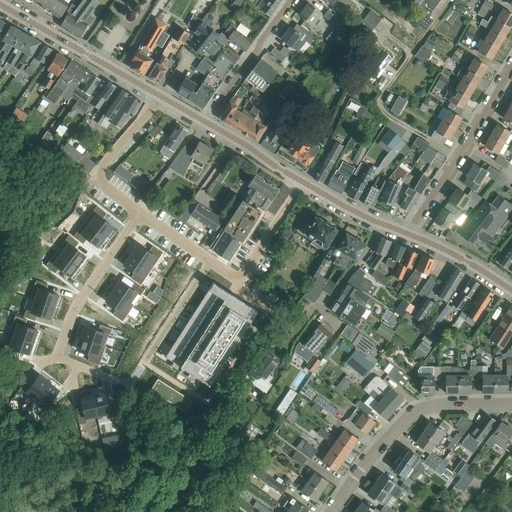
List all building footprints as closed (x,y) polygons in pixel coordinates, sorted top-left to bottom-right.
[(63,0),(31,0),(36,3),(37,2),(41,5),(40,5),(59,17),(68,3),(63,0)] [(80,15),(82,13),(89,3),(87,1),(87,0),(82,0),(78,7),(72,3),(65,12),(67,13),(59,26),(69,32),(80,15)] [(83,21),(97,1),(96,0),(87,0),(87,1),(89,3),(82,13),(80,15),(69,32),(79,37),(87,23),(83,21)] [(281,0),(267,0),(261,9),(270,16),(281,0)] [(355,4),(349,0),(338,0),(341,2),(351,10),(355,4)] [(415,0),(412,5),(418,9),(424,0),(415,0)] [(428,17),(435,7),(425,0),(424,0),(418,9),(428,17)] [(484,1),(482,5),(480,9),(486,13),(489,9),(490,10),(492,6),(484,1)] [(312,24),(321,13),(307,3),(299,14),(312,24)] [(355,6),(352,10),(358,14),(361,10),(355,6)] [(451,9),(444,18),(448,21),(454,11),(451,9)] [(510,27),(511,22),(511,14),(503,9),(496,19),(510,27)] [(323,16),(336,26),(335,28),(342,33),(348,25),(327,10),(323,16)] [(381,18),(370,10),(363,19),(374,27),(381,18)] [(193,15),(187,26),(194,29),(200,19),(193,15)] [(199,35),(191,46),(193,48),(192,49),(198,54),(199,53),(201,54),(205,49),(213,56),(219,48),(211,42),(217,34),(210,28),(214,23),(205,16),(193,30),(199,35)] [(510,27),(496,19),(491,16),(487,22),(482,18),(479,23),(490,30),(503,37),(510,27)] [(146,57),(165,25),(155,19),(132,59),(134,60),(130,67),(142,75),(151,60),(146,57)] [(365,39),(374,27),(363,19),(354,31),(365,39)] [(427,24),(420,19),(417,24),(423,28),(427,24)] [(252,41),(245,36),(249,30),(240,23),(236,28),(234,27),(234,26),(231,23),(224,32),(229,36),(228,38),(245,51),(252,41)] [(11,45),(19,31),(10,25),(2,40),(6,42),(1,51),(0,50),(0,57),(4,60),(12,45),(11,45)] [(163,67),(172,53),(177,55),(190,33),(178,26),(171,38),(165,48),(148,77),(152,79),(151,80),(156,83),(156,82),(158,83),(166,69),(163,67)] [(291,46),(299,35),(303,37),(307,31),(301,26),(296,32),(290,27),(281,39),(291,46)] [(497,48),(503,37),(490,30),(484,40),(497,48)] [(21,51),(29,36),(19,31),(11,45),(12,45),(15,47),(8,60),(7,59),(6,61),(13,65),(21,51)] [(31,56),(34,51),(39,42),(29,36),(21,51),(25,53),(17,65),(16,64),(15,66),(20,69),(22,70),(31,56)] [(491,58),(497,48),(484,40),(478,51),(491,58)] [(45,63),(48,58),(53,50),(42,44),(37,52),(34,58),(25,69),(31,74),(40,61),(45,63)] [(433,51),(422,45),(414,56),(425,62),(433,51)] [(292,52),(284,46),(280,51),(286,56),(288,58),(292,52)] [(215,90),(229,71),(240,57),(227,47),(222,54),(213,66),(207,75),(195,91),(192,90),(187,98),(202,108),(215,90)] [(286,56),(280,51),(274,47),(270,53),(282,61),(286,56)] [(383,51),(382,50),(367,70),(378,77),(392,58),(391,57),(383,51)] [(58,75),(63,68),(67,59),(62,56),(61,55),(59,54),(58,54),(56,53),(51,62),(47,68),(51,71),(42,85),(48,89),(57,74),(58,75)] [(417,58),(414,64),(419,67),(422,61),(417,58)] [(481,76),(487,66),(474,58),(468,69),(481,76)] [(277,72),(268,65),(260,59),(252,70),(263,78),(263,77),(270,82),(277,72)] [(83,83),(90,72),(71,60),(65,68),(45,98),(54,104),(60,95),(68,100),(71,96),(74,92),(73,91),(75,88),(78,89),(79,87),(80,88),(83,83)] [(481,76),(468,69),(462,65),(455,76),(461,80),(462,79),(475,87),(481,76)] [(15,76),(13,78),(18,81),(22,75),(20,73),(22,70),(20,69),(15,76)] [(268,83),(262,79),(263,78),(252,70),(245,79),(256,87),(252,92),(258,97),(268,83)] [(90,95),(95,88),(101,79),(90,72),(83,83),(80,88),(79,87),(78,89),(75,88),(73,91),(74,92),(71,96),(88,107),(95,98),(90,95)] [(301,84),(289,75),(285,80),(297,89),(301,84)] [(187,98),(196,84),(185,77),(176,91),(187,98)] [(382,78),(376,86),(381,91),(388,82),(382,78)] [(441,90),(445,83),(438,79),(434,86),(441,90)] [(468,97),(475,87),(462,79),(461,80),(455,89),(468,97)] [(106,100),(116,86),(107,81),(91,104),(99,109),(105,100),(106,100)] [(289,102),(297,90),(287,82),(279,95),(289,102)] [(468,97),(455,89),(450,86),(444,97),(462,108),(468,97)] [(111,122),(120,109),(129,94),(120,89),(97,123),(106,129),(111,122)] [(236,110),(235,108),(244,93),(238,90),(221,116),(221,120),(234,127),(241,113),(236,110)] [(132,116),(141,101),(129,94),(120,109),(111,122),(120,128),(128,114),(132,116)] [(42,98),(35,108),(42,112),(48,103),(42,98)] [(83,116),(88,108),(76,100),(71,108),(83,116)] [(258,123),(264,112),(268,106),(262,103),(259,109),(244,134),(249,137),(250,136),(257,140),(265,126),(258,123)] [(422,103),(420,107),(426,111),(429,107),(422,103)] [(393,105),(389,111),(398,116),(401,110),(393,105)] [(259,109),(254,106),(250,113),(243,109),(241,113),(234,127),(240,131),(239,131),(244,134),(259,109)] [(362,106),(356,118),(361,120),(367,108),(362,106)] [(511,123),(511,108),(509,107),(503,118),(511,123)] [(285,109),(280,116),(291,124),(296,116),(285,109)] [(459,122),(461,117),(448,110),(442,120),(455,128),(455,127),(458,128),(461,123),(459,122)] [(19,128),(25,119),(14,111),(8,120),(19,128)] [(64,117),(59,113),(47,130),(53,133),(64,117)] [(455,129),(455,128),(442,120),(436,131),(446,137),(449,139),(452,134),(454,135),(457,130),(455,129)] [(325,136),(330,124),(322,121),(317,133),(325,136)] [(169,159),(182,140),(188,131),(178,124),(161,149),(166,152),(164,155),(169,159)] [(504,142),(510,132),(497,124),(491,135),(504,142)] [(155,137),(161,130),(156,126),(150,133),(155,137)] [(382,162),(400,139),(400,138),(385,126),(366,149),(381,161),(382,162)] [(275,142),(281,133),(273,129),(268,137),(266,136),(260,145),(272,153),(278,144),(275,142)] [(446,137),(436,131),(434,130),(430,137),(442,144),(446,137)] [(308,163),(319,146),(312,141),(315,137),(313,135),(310,140),(299,133),(288,150),(301,159),(301,162),(304,164),(307,163),(308,163)] [(497,153),(504,142),(491,135),(484,145),(497,153)] [(427,146),(429,143),(417,136),(413,143),(424,151),(427,146)] [(385,169),(405,143),(400,139),(382,162),(381,161),(377,168),(371,175),(370,178),(369,177),(368,178),(372,180),(383,167),(385,169)] [(326,157),(325,156),(312,178),(322,183),(330,170),(329,170),(333,162),(334,162),(343,146),(335,141),(326,157)] [(201,168),(212,149),(199,142),(192,153),(184,148),(185,146),(179,153),(168,167),(183,175),(190,162),(193,163),(201,168)] [(358,164),(366,148),(360,144),(351,161),(358,164)] [(68,146),(63,152),(77,162),(82,156),(68,146)] [(426,163),(434,151),(427,146),(424,151),(419,158),(426,163)] [(439,169),(446,158),(438,152),(430,163),(439,169)] [(96,165),(84,155),(76,165),(87,175),(96,165)] [(494,161),(505,167),(508,162),(497,156),(494,161)] [(345,184),(351,175),(348,173),(351,169),(341,163),(337,171),(336,170),(334,174),(333,174),(331,177),(327,186),(341,193),(345,184)] [(479,184),(487,171),(474,163),(465,176),(467,177),(463,183),(477,192),(481,185),(479,184)] [(114,172),(115,173),(127,182),(133,175),(119,165),(114,172)] [(366,183),(368,178),(369,177),(370,178),(371,175),(377,168),(372,165),(370,168),(365,165),(358,179),(355,178),(347,194),(358,200),(366,183)] [(405,189),(408,184),(413,176),(407,173),(399,166),(386,181),(382,191),(378,201),(393,204),(401,186),(405,188),(405,189)] [(222,169),(216,180),(222,183),(228,171),(222,169)] [(495,169),(490,178),(494,180),(500,173),(495,169)] [(265,210),(279,189),(255,174),(247,185),(250,187),(242,200),(252,206),(254,203),(265,210)] [(421,194),(431,180),(422,175),(420,174),(413,186),(416,189),(416,190),(418,191),(418,192),(421,194)] [(373,206),(381,190),(381,191),(386,181),(378,177),(373,187),(371,186),(370,188),(367,186),(360,200),(366,204),(366,203),(373,206)] [(410,211),(420,194),(421,194),(418,192),(418,191),(416,190),(416,189),(413,186),(412,187),(408,184),(405,189),(404,192),(407,194),(400,206),(410,211)] [(472,208),(481,197),(472,191),(468,196),(457,188),(449,200),(450,200),(457,205),(461,208),(465,202),(472,208)] [(500,226),(507,217),(501,213),(509,203),(498,194),(490,204),(486,201),(466,227),(460,235),(474,245),(478,239),(486,244),(492,236),(500,226)] [(241,241),(260,211),(252,206),(242,200),(223,228),(224,230),(241,241)] [(450,200),(448,203),(459,211),(461,208),(457,205),(450,200)] [(223,219),(197,203),(190,215),(191,215),(214,232),(217,227),(223,219)] [(456,221),(461,213),(459,211),(448,203),(447,203),(444,209),(443,208),(435,220),(445,228),(451,218),(456,221)] [(97,206),(85,221),(105,236),(113,227),(102,218),(106,213),(97,206)] [(184,211),(180,218),(186,222),(191,215),(190,215),(184,211)] [(326,247),(336,230),(334,229),(333,227),(331,226),(322,221),(321,219),(319,218),(316,218),(315,217),(310,225),(308,224),(304,222),(299,230),(303,232),(304,233),(304,234),(312,239),(310,243),(318,248),(321,243),(326,247)] [(85,221),(73,236),(83,244),(87,238),(98,246),(105,236),(85,221)] [(224,230),(212,248),(229,259),(241,241),(224,230)] [(449,231),(445,236),(449,239),(453,234),(449,231)] [(338,267),(356,239),(345,233),(340,241),(336,249),(340,251),(333,263),(338,267)] [(69,235),(57,250),(77,266),(85,256),(74,248),(79,243),(69,235)] [(385,256),(388,251),(391,242),(379,236),(373,251),(379,253),(370,266),(375,270),(376,269),(385,256)] [(356,260),(365,245),(356,239),(338,267),(345,270),(352,258),(356,260)] [(400,262),(406,249),(406,248),(394,243),(390,252),(385,264),(392,267),(395,260),(399,262),(397,267),(400,262)] [(511,243),(504,254),(498,262),(507,268),(511,261),(511,243)] [(137,244),(130,254),(152,269),(162,253),(152,246),(148,251),(137,244)] [(318,274),(327,260),(328,261),(329,259),(328,258),(333,251),(328,248),(310,276),(315,280),(318,274)] [(410,269),(414,262),(417,253),(416,252),(416,253),(406,249),(400,262),(397,267),(393,277),(400,279),(405,267),(410,269)] [(57,250),(45,265),(55,273),(59,268),(70,276),(77,266),(57,250)] [(130,254),(123,265),(134,272),(131,278),(141,284),(152,269),(130,254)] [(427,274),(430,268),(434,259),(422,254),(418,263),(415,269),(404,284),(413,288),(414,285),(416,286),(421,272),(427,274)] [(453,291),(458,282),(464,274),(454,268),(437,295),(446,301),(452,290),(453,291)] [(372,283),(362,277),(364,273),(358,269),(351,276),(348,281),(366,293),(372,283)] [(389,279),(376,269),(375,270),(372,275),(385,284),(389,279)] [(315,280),(311,285),(320,291),(322,289),(320,288),(326,279),(318,274),(315,280)] [(431,275),(418,294),(424,299),(425,297),(437,280),(431,275)] [(470,298),(474,292),(480,284),(471,278),(453,305),(460,310),(468,297),(470,298)] [(36,280),(29,299),(34,300),(54,307),(58,295),(45,290),(48,284),(36,280)] [(119,280),(112,291),(130,302),(136,293),(140,295),(144,289),(134,282),(130,288),(119,280)] [(209,385),(252,319),(257,310),(243,301),(228,291),(213,282),(165,356),(173,362),(171,365),(179,371),(178,373),(189,380),(191,378),(192,379),(195,376),(209,385)] [(375,301),(369,297),(360,291),(347,283),(341,291),(366,307),(370,310),(375,301)] [(399,283),(394,289),(399,292),(403,286),(399,283)] [(326,284),(322,290),(329,294),(332,288),(326,284)] [(484,308),(488,301),(493,293),(482,286),(473,300),(476,303),(468,315),(467,316),(475,321),(484,307),(484,308)] [(149,305),(163,312),(172,294),(159,287),(149,305)] [(112,291),(105,301),(116,309),(113,314),(123,321),(134,305),(130,302),(112,291)] [(360,316),(366,307),(341,291),(336,300),(360,316)] [(434,304),(425,297),(424,299),(412,316),(421,323),(434,304)] [(26,309),(23,316),(35,320),(37,314),(50,318),(54,307),(34,300),(30,311),(26,309)] [(354,326),(360,316),(336,300),(329,310),(354,326)] [(446,304),(435,320),(439,323),(451,307),(446,304)] [(503,348),(511,333),(511,304),(511,305),(506,313),(489,339),(503,348)] [(404,311),(398,306),(394,311),(402,316),(405,312),(404,311)] [(463,311),(460,317),(465,320),(467,316),(468,315),(463,311)] [(405,312),(402,316),(409,321),(412,316),(405,312)] [(397,316),(393,314),(388,322),(394,326),(397,320),(397,316)] [(15,315),(9,334),(33,342),(37,330),(24,326),(27,319),(15,315)] [(435,320),(429,328),(433,331),(439,323),(435,320)] [(325,341),(326,341),(333,333),(321,323),(314,331),(303,344),(304,344),(303,345),(299,342),(295,346),(293,355),(294,354),(299,355),(307,361),(306,362),(307,363),(314,353),(315,354),(325,341)] [(381,323),(376,331),(389,340),(394,331),(381,323)] [(85,326),(81,338),(104,346),(104,345),(108,335),(109,335),(112,328),(100,324),(98,330),(85,326)] [(279,342),(287,331),(281,327),(273,339),(279,342)] [(9,334),(2,352),(14,356),(16,349),(29,354),(33,342),(9,334)] [(455,334),(444,334),(444,347),(455,347),(455,334)] [(368,353),(372,348),(355,336),(350,343),(360,353),(365,357),(368,353)] [(81,338),(77,350),(90,354),(88,360),(99,364),(106,346),(104,345),(104,346),(81,338)] [(342,342),(339,347),(347,353),(351,348),(342,342)] [(500,347),(492,350),(495,357),(502,354),(500,347)] [(365,357),(355,349),(345,362),(364,377),(374,365),(365,357)] [(365,357),(374,365),(378,360),(368,353),(365,357)] [(245,378),(266,393),(272,384),(269,382),(272,377),(269,374),(278,361),(278,358),(271,354),(268,354),(259,367),(255,364),(245,378)] [(313,372),(321,361),(315,356),(306,367),(313,372)] [(389,362),(382,371),(402,388),(410,378),(389,362)] [(511,379),(511,365),(506,365),(506,374),(501,374),(501,373),(500,371),(499,369),(498,368),(496,368),(494,368),(494,375),(495,392),(507,392),(507,379),(511,379)] [(439,380),(439,366),(433,366),(420,367),(418,370),(418,376),(420,376),(421,393),(433,393),(433,380),(439,380)] [(458,393),(457,367),(451,367),(451,366),(439,366),(439,380),(445,380),(446,393),(458,393)] [(476,380),(476,366),(475,366),(471,366),(470,366),(470,370),(465,370),(460,367),(457,367),(458,393),(470,393),(470,380),(476,380)] [(495,392),(494,375),(487,375),(487,366),(476,366),(476,380),(482,380),(482,393),(495,392)] [(25,381),(18,391),(33,403),(49,382),(39,375),(31,385),(25,381)] [(344,376),(333,389),(337,392),(348,379),(344,376)] [(403,398),(396,392),(391,388),(379,376),(374,382),(384,391),(380,395),(380,396),(382,398),(394,408),(403,398)] [(158,378),(150,390),(185,413),(193,401),(158,378)] [(49,382),(33,403),(48,414),(56,405),(51,401),(59,390),(49,382)] [(337,409),(304,386),(300,392),(333,415),(337,409)] [(394,408),(382,398),(380,396),(380,395),(370,386),(365,391),(373,398),(374,398),(378,402),(373,408),(385,419),(394,408)] [(105,393),(93,395),(97,416),(108,413),(109,418),(117,416),(114,404),(108,406),(105,393)] [(83,411),(77,412),(79,424),(86,423),(85,418),(97,416),(93,395),(80,398),(83,411)] [(286,396),(275,411),(282,416),(292,401),(286,396)] [(249,400),(243,408),(251,414),(257,406),(249,400)] [(371,409),(362,402),(358,408),(367,415),(371,409)] [(370,426),(374,421),(363,413),(356,408),(348,419),(366,432),(367,431),(368,433),(372,428),(370,426)] [(343,422),(328,413),(325,418),(339,428),(343,422)] [(484,436),(487,432),(490,428),(496,420),(486,413),(480,421),(470,435),(468,433),(461,443),(472,452),(484,436)] [(461,437),(472,422),(465,417),(456,429),(460,432),(458,434),(461,437)] [(443,437),(449,427),(441,422),(437,427),(430,422),(427,427),(423,433),(436,441),(440,444),(444,438),(443,437)] [(505,443),(511,432),(511,426),(508,424),(507,426),(501,422),(485,443),(491,448),(494,443),(504,450),(508,445),(505,443)] [(324,439),(328,433),(320,428),(317,433),(324,439)] [(350,450),(358,438),(344,429),(337,440),(350,450)] [(429,452),(436,441),(423,433),(419,439),(419,438),(416,443),(429,452)] [(342,460),(350,450),(337,440),(329,451),(342,460)] [(450,441),(446,447),(450,450),(454,444),(450,441)] [(317,450),(306,443),(300,451),(311,459),(317,450)] [(420,463),(423,460),(406,448),(403,452),(399,458),(411,467),(422,475),(424,472),(424,470),(424,467),(422,464),(420,463)] [(306,459),(296,451),(291,458),(302,465),(306,459)] [(335,470),(342,460),(329,451),(322,461),(335,470)] [(442,459),(431,451),(427,457),(439,464),(442,459)] [(439,464),(427,457),(423,463),(435,470),(439,464)] [(404,477),(411,467),(399,458),(395,464),(394,464),(391,468),(404,477)] [(460,461),(453,471),(460,476),(467,466),(460,461)] [(286,487),(251,463),(246,470),(282,494),(286,487)] [(440,464),(435,470),(440,474),(445,467),(440,464)] [(328,481),(320,475),(309,468),(306,473),(311,476),(307,481),(321,491),(328,481)] [(469,484),(473,478),(465,471),(460,478),(469,484)] [(400,486),(399,485),(382,474),(379,478),(375,484),(392,495),(396,498),(402,490),(411,496),(414,491),(403,483),(400,486)] [(283,480),(282,482),(287,486),(291,480),(286,476),(283,480)] [(418,485),(407,477),(403,483),(414,491),(418,485)] [(463,492),(469,484),(460,478),(455,485),(463,492)] [(314,501),(321,491),(307,481),(303,487),(298,484),(295,488),(306,495),(314,501)] [(397,511),(386,504),(392,495),(375,484),(371,490),(368,494),(384,505),(381,509),(385,511),(397,511)] [(306,511),(309,509),(301,503),(289,496),(283,506),(288,509),(291,511),(306,511)] [(271,511),(255,501),(252,506),(259,510),(261,511),(271,511)] [(385,511),(381,509),(380,511),(375,508),(373,510),(362,502),(359,506),(359,507),(355,511),(385,511)] [(502,503),(500,506),(508,511),(510,511),(511,511),(502,503)]
